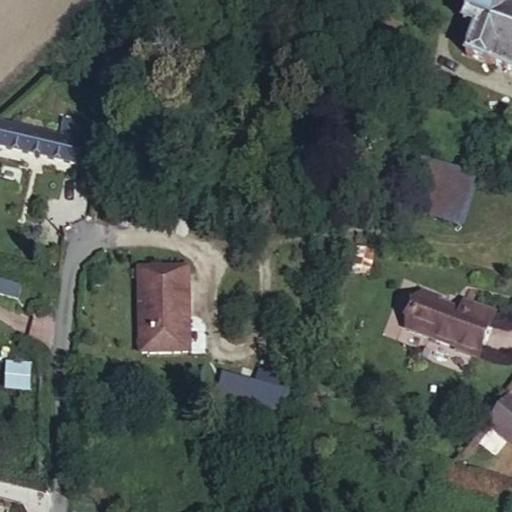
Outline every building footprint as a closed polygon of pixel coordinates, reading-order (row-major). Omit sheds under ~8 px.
[(511,0),(474,0),(464,26),(476,30),(465,58),(493,69),(494,66),(511,72),(511,0)] [(102,47),(95,79),(108,82),(114,49),(102,47)] [(98,171),(105,133),(64,125),(61,140),(85,145),(81,168),(89,170),(98,171)] [(85,145),(61,140),(3,127),(0,144),(0,150),(81,168),(85,145)] [(465,231),(481,178),(429,162),(413,215),(465,231)] [(375,254),(358,250),(352,275),(369,279),(375,254)] [(186,267),(144,266),(141,351),(192,353),(194,284),(185,284),(186,267)] [(186,267),(185,284),(194,284),(195,268),(186,267)] [(427,292),(425,297),(440,303),(443,298),(427,292)] [(440,303),(425,297),(413,327),(462,348),(460,353),(481,362),(500,315),(469,303),(464,313),(440,303)] [(7,365),(6,393),(33,394),(34,366),(7,365)] [(289,412),(292,388),(229,380),(225,404),(289,412)] [(511,396),(487,426),(511,446),(511,396)]
